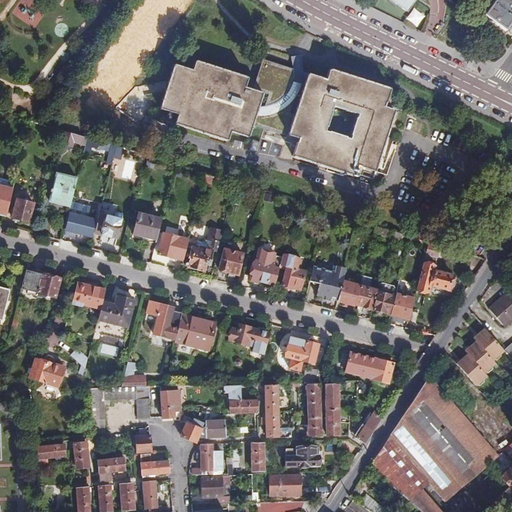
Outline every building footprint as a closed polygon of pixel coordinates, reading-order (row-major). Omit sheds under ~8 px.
[(31,0),(22,0),(13,14),(35,28),(47,10),(31,0)] [(391,0),(404,9),(410,0),(391,0)] [(511,0),(495,0),(484,16),(506,31),(511,23),(511,0)] [(463,6),(459,13),(465,17),(470,11),(463,6)] [(405,19),(416,26),(424,15),(413,7),(405,19)] [(138,27),(142,21),(133,15),(128,22),(138,27)] [(355,174),(366,177),(368,169),(372,170),(373,170),(391,111),(382,108),(383,106),(385,106),(387,97),(386,96),(388,89),(334,73),(331,82),(312,76),(302,110),(257,97),(261,83),(244,78),(247,70),(194,54),(191,62),(173,57),(157,111),(174,117),(171,126),(224,142),(227,133),(245,138),(249,125),(285,136),(285,134),(295,137),(290,155),(355,176),(355,174)] [(56,130),(29,122),(27,130),(54,138),(56,130)] [(80,138),(64,133),(60,145),(71,148),(73,144),(79,145),(80,138)] [(80,138),(79,145),(85,147),(85,146),(87,140),(80,138)] [(109,152),(110,147),(87,140),(85,146),(109,152)] [(106,163),(112,164),(115,148),(110,147),(109,152),(106,163)] [(63,205),(71,207),(77,180),(56,175),(49,201),(63,205)] [(213,178),(204,175),(202,182),(211,184),(213,178)] [(0,186),(10,189),(11,185),(9,185),(10,182),(0,179),(0,186)] [(0,214),(7,216),(13,189),(10,189),(0,186),(0,214)] [(501,187),(497,195),(506,201),(511,194),(501,187)] [(264,194),(263,198),(278,202),(279,198),(264,194)] [(35,204),(17,200),(13,218),(31,222),(35,204)] [(69,216),(69,215),(71,207),(63,205),(61,214),(69,216)] [(101,211),(95,235),(110,238),(110,237),(117,239),(121,222),(113,220),(106,219),(108,213),(101,211)] [(142,241),(156,244),(161,220),(137,214),(133,235),(143,237),(142,241)] [(69,216),(65,230),(91,236),(94,220),(69,215),(69,216)] [(213,251),(218,252),(224,230),(211,227),(208,239),(203,243),(189,240),(187,248),(192,249),(191,252),(189,252),(188,257),(190,258),(189,263),(186,263),(186,266),(188,266),(187,268),(205,272),(207,265),(211,266),(212,260),(211,259),(213,251)] [(373,234),(390,239),(392,232),(375,227),(373,234)] [(392,232),(390,239),(400,242),(402,235),(392,232)] [(177,262),(184,263),(187,248),(189,240),(189,239),(172,235),(170,240),(162,237),(158,255),(174,259),(174,258),(178,259),(177,262)] [(425,255),(434,257),(437,246),(428,243),(427,249),(425,255)] [(468,255),(478,258),(482,251),(471,248),(468,255)] [(243,254),(223,249),(219,269),(220,270),(220,272),(225,274),(226,271),(238,274),(243,254)] [(259,252),(256,262),(281,268),(283,258),(274,256),(275,255),(259,252)] [(298,270),(301,259),(284,255),(283,258),(281,268),(286,269),(287,267),(298,270)] [(316,260),(311,283),(321,285),(318,296),(339,301),(344,281),(347,269),(338,266),(336,272),(326,270),(327,263),(316,260)] [(253,278),(253,280),(270,285),(270,284),(277,285),(281,268),(256,262),(255,262),(252,278),(253,278)] [(423,263),(416,291),(428,293),(430,286),(449,290),(449,288),(453,289),(456,279),(452,278),(453,275),(434,271),(435,266),(423,263)] [(298,270),(287,267),(286,269),(282,287),(292,289),(292,288),(301,290),(305,272),(298,270)] [(42,274),(25,270),(20,288),(26,290),(26,293),(36,295),(37,293),(42,274)] [(58,278),(42,274),(37,293),(54,297),(58,278)] [(361,285),(356,304),(373,309),(378,289),(370,287),(373,277),(363,275),(361,285)] [(395,284),(380,280),(378,289),(393,293),(395,284)] [(344,281),(339,301),(356,306),(356,304),(361,285),(344,281)] [(86,286),(75,283),(70,303),(81,306),(81,304),(99,308),(101,302),(102,297),(104,290),(93,288),(86,286)] [(0,287),(0,319),(8,290),(0,287)] [(378,289),(373,309),(373,310),(388,314),(393,293),(378,289)] [(511,310),(511,291),(510,290),(488,309),(498,322),(511,310)] [(404,320),(409,321),(414,299),(396,295),(391,316),(396,318),(396,320),(403,322),(404,320)] [(101,302),(99,308),(96,320),(104,322),(101,333),(123,339),(134,300),(116,296),(115,300),(114,305),(101,302)] [(173,340),(180,314),(171,311),(172,308),(149,302),(145,313),(157,316),(151,341),(172,347),(173,340)] [(214,322),(180,314),(173,340),(207,350),(214,322)] [(251,353),(263,356),(269,334),(249,328),(249,326),(239,324),(238,331),(230,329),(227,339),(235,341),(234,343),(252,348),(251,353)] [(503,349),(484,328),(478,333),(474,338),(476,341),(470,347),(465,351),(468,354),(461,360),(457,363),(456,364),(475,386),(479,383),(485,378),(487,376),(484,372),(487,370),(493,365),(495,363),(493,360),(495,358),(501,353),(504,351),(503,349)] [(316,345),(294,340),(286,368),(298,371),(300,362),(312,365),(316,345)] [(511,341),(503,349),(504,351),(511,360),(511,341)] [(116,355),(118,347),(102,344),(100,352),(116,355)] [(86,359),(74,347),(68,354),(83,369),(86,359)] [(391,364),(348,353),(343,372),(370,379),(371,380),(386,384),(391,364)] [(43,363),(35,360),(29,377),(45,383),(45,388),(53,391),(56,388),(63,369),(53,365),(54,361),(45,358),(43,363)] [(119,388),(149,387),(158,387),(162,386),(164,376),(146,377),(145,379),(134,379),(136,370),(138,371),(139,365),(126,362),(119,388)] [(304,368),(300,383),(316,383),(319,371),(304,368)] [(442,395),(428,379),(373,460),(368,468),(407,500),(420,489),(427,483),(443,500),(486,464),(496,455),(482,439),(484,437),(482,435),(480,437),(458,413),(468,404),(453,386),(442,395)] [(240,384),(201,385),(201,394),(214,393),(214,391),(229,391),(229,413),(256,412),(256,400),(240,401),(240,384)] [(162,386),(158,387),(158,389),(155,389),(155,392),(158,392),(162,418),(174,417),(173,415),(176,414),(175,410),(173,410),(172,404),(179,403),(177,386),(162,386)] [(319,386),(309,386),(309,436),(321,436),(319,386)] [(339,386),(326,386),(327,399),(322,400),(322,410),(327,410),(328,435),(339,435),(339,386)] [(89,388),(91,438),(104,437),(102,400),(136,399),(137,418),(149,418),(149,387),(119,388),(89,388)] [(278,387),(266,388),(266,411),(262,411),(262,417),(262,424),(266,424),(266,436),(278,436),(278,387)] [(364,444),(379,421),(373,410),(360,432),(354,428),(352,432),(357,436),(356,438),(364,444)] [(204,423),(194,418),(192,424),(187,421),(181,437),(197,444),(199,438),(227,439),(226,419),(205,420),(205,427),(203,427),(204,423)] [(149,436),(135,437),(136,453),(150,452),(149,436)] [(74,440),(68,441),(68,447),(73,446),(74,460),(70,461),(70,467),(75,466),(75,469),(85,468),(83,443),(74,443),(74,440)] [(192,476),(202,476),(202,472),(221,472),(220,454),(212,453),(212,444),(201,444),(201,470),(192,470),(192,476)] [(264,444),(251,445),(251,471),(264,471),(264,444)] [(30,459),(30,467),(45,465),(44,458),(62,456),(61,445),(35,448),(36,458),(30,459)] [(313,456),(312,447),(294,447),(295,467),(318,467),(317,456),(313,456)] [(233,464),(239,464),(237,449),(232,450),(233,460),(226,461),(227,469),(234,469),(233,464)] [(150,454),(140,455),(142,475),(168,473),(167,461),(151,463),(150,454)] [(123,458),(98,461),(100,482),(110,481),(109,472),(125,470),(123,458)] [(511,466),(501,477),(510,487),(511,484),(511,466)] [(301,475),(270,476),(270,496),(300,495),(301,475)] [(222,476),(202,476),(202,498),(222,498),(222,476)] [(222,476),(222,498),(222,501),(233,501),(232,476),(222,476)] [(154,482),(143,483),(145,511),(167,511),(167,506),(156,507),(154,482)] [(131,484),(120,485),(123,510),(133,509),(131,484)] [(111,511),(109,486),(98,487),(100,511),(111,511)] [(88,511),(86,489),(76,490),(78,511),(88,511)] [(442,511),(420,489),(407,500),(420,511),(442,511)] [(372,511),(384,511),(386,511),(374,501),(367,508),(372,511)] [(286,511),(286,503),(228,504),(228,511),(286,511)]
